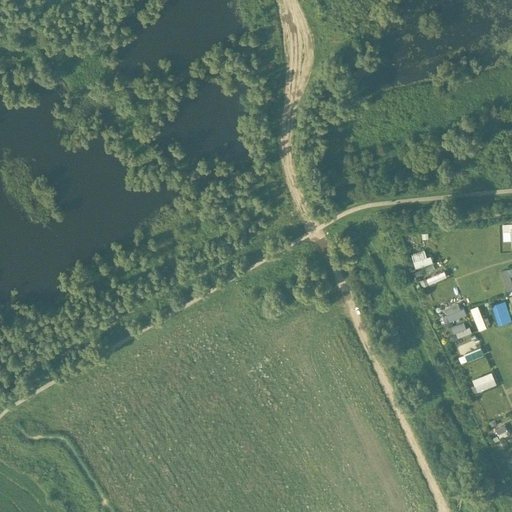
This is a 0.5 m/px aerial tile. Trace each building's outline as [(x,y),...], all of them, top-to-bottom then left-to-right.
[(425,249),(411,253),(416,267),(433,262),(431,254),(427,256),(425,249)] [(501,270),(508,290),(511,288),(511,279),(508,268),(501,270)] [(428,278),(430,284),(447,276),(445,271),(428,278)] [(481,277),(488,296),(496,293),(489,274),(481,277)] [(492,305),(499,325),(511,320),(511,318),(506,300),(492,305)] [(458,304),(445,310),(448,315),(461,309),(458,304)] [(479,307),(471,309),(480,330),(487,327),(479,307)] [(464,308),(461,309),(448,315),(447,316),(450,322),(467,314),(464,308)] [(456,333),(459,338),(472,332),(470,327),(456,333)] [(473,380),(478,392),(497,384),(492,372),(473,380)] [(495,428),(500,438),(510,433),(505,423),(495,428)]
